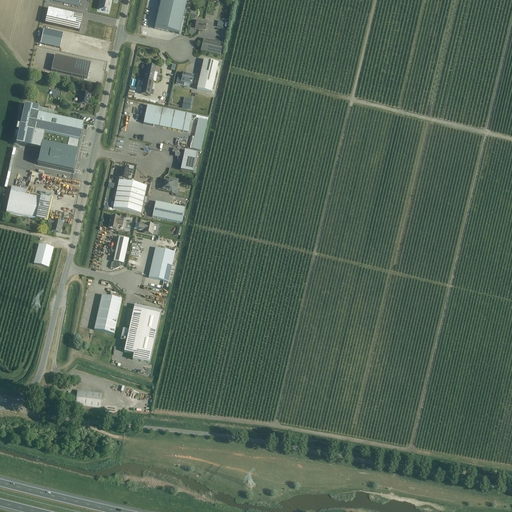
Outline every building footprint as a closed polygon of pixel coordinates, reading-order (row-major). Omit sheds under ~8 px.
[(101,6),(100,10),(107,12),(109,4),(110,5),(110,0),(101,0),(100,5),(101,6)] [(160,0),(154,29),(179,35),(186,0),(160,0)] [(48,9),(45,24),(79,32),(83,17),(48,9)] [(199,29),(205,31),(207,23),(197,21),(195,29),(199,30),(199,29)] [(44,29),(40,44),(60,48),(63,34),(44,29)] [(223,44),(203,39),(200,51),(220,56),(223,44)] [(91,63),(55,55),(51,71),(87,79),(91,63)] [(204,60),(197,90),(212,93),(218,64),(204,60)] [(144,80),(140,94),(150,96),(153,82),(152,82),(155,67),(148,66),(145,80),(144,80)] [(182,86),(183,82),(192,84),(194,76),(190,75),(190,74),(189,75),(183,74),(182,77),(178,76),(176,84),(182,86)] [(82,93),(79,103),(88,105),(90,95),(82,93)] [(79,143),(83,125),(51,118),(52,112),(24,106),(15,145),(31,148),(34,133),(79,143)] [(191,116),(147,106),(143,124),(187,134),(191,116)] [(198,154),(185,151),(184,151),(173,149),(173,153),(176,153),(176,157),(177,157),(177,163),(182,163),(180,171),(193,174),(198,154)] [(66,162),(73,164),(76,156),(62,152),(60,162),(66,164),(66,162)] [(114,205),(113,209),(141,214),(146,187),(122,182),(123,179),(127,179),(129,169),(122,168),(120,174),(119,178),(120,178),(119,181),(114,205)] [(163,190),(172,192),(173,187),(177,188),(178,180),(174,179),(173,183),(165,181),(164,184),(163,184),(162,188),(163,189),(163,190)] [(67,195),(68,188),(52,185),(51,191),(67,195)] [(35,219),(36,219),(46,222),(51,199),(40,197),(40,198),(25,195),(27,190),(12,187),(6,213),(33,219),(33,220),(35,220),(35,219)] [(155,203),(152,217),(182,224),(185,209),(155,203)] [(109,228),(117,230),(118,226),(122,227),(123,221),(119,220),(119,218),(111,217),(109,228)] [(61,231),(61,230),(62,223),(53,221),(49,220),(48,225),(53,226),(52,232),(60,233),(61,232),(61,231)] [(144,232),(144,233),(152,235),(154,226),(146,224),(145,225),(140,224),(138,231),(144,232)] [(111,268),(115,269),(120,268),(121,264),(123,265),(129,240),(119,238),(113,262),(111,264),(111,268)] [(34,265),(48,268),(54,249),(39,245),(34,265)] [(175,253),(155,249),(148,278),(168,283),(175,253)] [(114,335),(119,312),(122,301),(102,296),(94,330),(114,335)] [(129,331),(123,329),(120,341),(126,342),(124,353),(133,355),(132,360),(150,364),(161,315),(134,309),(129,331)] [(101,395),(77,392),(75,406),(100,409),(101,395)]
